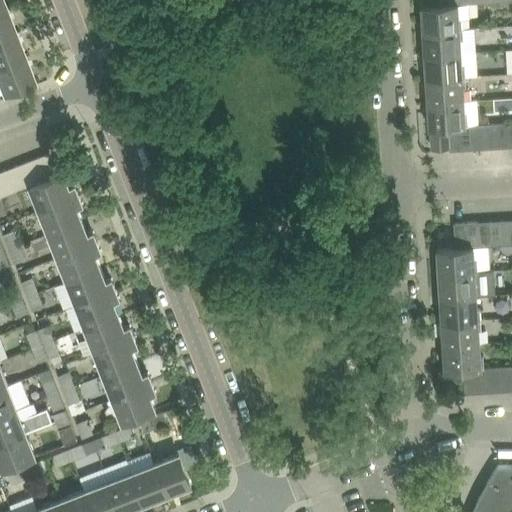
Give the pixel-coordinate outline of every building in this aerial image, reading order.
[(425,30),(464,28),(463,17),(470,16),(469,3),(466,4),(454,4),(442,5),(441,0),(430,0),(430,1),(429,1),(429,2),(429,4),(429,6),(422,6),(422,7),(423,7),(424,15),(423,15),(423,16),(425,16),(426,30),(425,30)] [(0,10),(0,37),(16,31),(7,8),(0,10)] [(426,46),(426,54),(462,52),(461,40),(465,40),(464,28),(425,30),(425,31),(426,31),(427,45),(425,45),(425,46),(426,46)] [(0,37),(0,64),(26,55),(16,31),(0,37)] [(428,78),(428,79),(467,76),(466,65),(463,65),(462,52),(426,54),(427,63),(426,63),(426,64),(429,64),(429,78),(428,78)] [(0,64),(0,92),(3,91),(35,79),(26,55),(0,64)] [(429,94),(430,103),(465,100),(464,88),(468,87),(467,76),(428,79),(430,79),(431,93),(428,94),(429,94)] [(430,111),(430,112),(432,112),(433,126),(431,126),(431,128),(433,148),(450,147),(451,147),(449,126),(449,125),(461,124),(470,124),(470,113),(466,113),(465,100),(430,103),(430,111)] [(497,122),(485,123),(487,147),(499,147),(498,123),(497,122)] [(510,122),(498,123),(499,147),(499,148),(511,147),(510,122)] [(485,123),(473,124),(475,148),(487,147),(485,123)] [(461,124),(449,125),(449,126),(451,147),(450,147),(450,150),(451,150),(463,149),(461,124)] [(470,124),(461,124),(463,149),(475,148),(473,124),(470,124)] [(47,179),(59,174),(50,151),(38,156),(47,179)] [(27,160),(36,183),(47,179),(38,156),(27,160)] [(25,187),(32,185),(36,183),(27,160),(16,164),(25,187)] [(14,192),(25,187),(16,164),(5,169),(14,192)] [(0,189),(3,196),(14,192),(5,169),(0,170),(0,189)] [(32,185),(41,209),(80,194),(76,184),(70,186),(64,172),(59,174),(47,179),(36,183),(32,185)] [(41,209),(50,232),(83,219),(78,206),(83,204),(80,194),(41,209)] [(511,218),(503,219),(505,244),(511,243),(511,218)] [(50,232),(59,255),(98,240),(94,231),(88,233),(83,219),(50,232)] [(491,219),(479,220),(481,245),(489,245),(493,244),(491,219)] [(503,219),(491,219),(493,244),(505,244),(503,219)] [(479,220),(467,221),(469,246),(474,246),(481,245),(479,220)] [(455,222),(457,247),(469,246),(467,221),(455,222)] [(15,229),(4,234),(10,248),(20,244),(15,229)] [(59,255),(68,279),(101,266),(96,252),(102,250),(98,240),(59,255)] [(20,244),(10,248),(15,262),(26,258),(20,244)] [(439,272),(479,270),(478,259),(475,259),(474,246),(469,246),(457,247),(437,248),(437,249),(438,249),(438,257),(437,257),(437,258),(440,258),(440,272),(439,272)] [(4,250),(0,251),(0,268),(10,264),(4,250)] [(68,279),(78,302),(116,287),(112,278),(107,280),(101,266),(68,279)] [(441,287),(439,287),(439,288),(440,288),(441,296),(477,294),(496,293),(495,269),(491,269),(479,270),(439,272),(439,273),(441,273),(441,287)] [(33,277),(22,281),(28,295),(39,291),(33,277)] [(17,283),(6,287),(12,301),(23,297),(17,283)] [(78,302),(87,326),(120,313),(114,299),(120,297),(116,287),(78,302)] [(39,291),(28,295),(33,309),(44,305),(39,291)] [(442,320),(482,318),(481,307),(478,307),(477,294),(441,296),(441,305),(440,305),(440,306),(443,306),(444,320),(442,320)] [(23,297),(12,301),(18,315),(28,311),(23,297)] [(92,339),(81,343),(85,354),(87,353),(96,350),(134,335),(131,325),(125,327),(120,313),(87,326),(92,339)] [(443,336),(444,344),(480,342),(479,330),(483,329),(482,318),(442,320),(442,321),(444,321),(445,335),(442,335),(442,336),(443,336)] [(41,328),(38,329),(44,343),(55,339),(49,324),(41,328)] [(35,330),(27,333),(33,347),(44,343),(38,329),(35,330)] [(96,350),(105,373),(138,360),(132,346),(138,344),(134,335),(96,350)] [(55,339),(44,343),(49,357),(61,353),(55,339)] [(465,368),(477,367),(485,366),(484,355),(481,355),(480,342),(444,344),(444,353),(443,353),(443,354),(446,354),(447,368),(445,368),(445,369),(465,368)] [(44,343),(33,347),(38,361),(49,357),(44,343)] [(105,373),(114,396),(153,381),(149,372),(143,374),(138,360),(105,373)] [(0,386),(8,383),(0,362),(0,386)] [(511,364),(501,365),(502,390),(511,389),(511,364)] [(501,365),(489,366),(490,391),(502,390),(501,365)] [(489,366),(485,366),(477,367),(478,392),(490,391),(489,366)] [(477,367),(465,368),(466,392),(478,392),(477,367)] [(70,370),(59,375),(65,389),(76,385),(70,370)] [(54,377),(43,381),(49,395),(59,391),(54,377)] [(8,383),(0,386),(0,413),(17,407),(30,402),(21,378),(8,383)] [(153,381),(114,396),(124,421),(156,408),(151,393),(156,391),(153,381)] [(76,385),(65,389),(70,403),(81,399),(76,385)] [(59,391),(49,395),(54,409),(65,405),(59,391)] [(0,440),(27,430),(53,420),(48,407),(22,418),(17,407),(0,413),(0,440)] [(66,409),(55,414),(66,443),(78,438),(66,409)] [(150,416),(154,426),(168,420),(164,411),(150,416)] [(89,418),(78,422),(83,436),(94,432),(89,418)] [(131,424),(116,430),(121,441),(135,435),(131,424)] [(27,430),(0,440),(0,459),(3,468),(36,455),(27,430)] [(116,430),(102,435),(107,446),(121,441),(116,430)] [(83,443),(70,448),(74,458),(87,453),(83,443)] [(70,448),(56,453),(60,464),(74,458),(70,448)] [(181,452),(155,462),(167,493),(193,483),(181,452)] [(38,460),(23,466),(27,477),(42,471),(38,460)] [(155,462),(133,471),(145,502),(167,493),(155,462)] [(511,511),(511,463),(499,464),(487,481),(478,500),(472,511),(511,511)] [(23,466),(8,472),(13,482),(27,477),(23,466)] [(133,471),(109,480),(121,511),(145,502),(133,471)] [(109,480),(85,489),(93,511),(118,511),(121,511),(109,480)] [(93,511),(85,489),(62,498),(67,511),(93,511)] [(67,511),(62,498),(39,507),(41,511),(67,511)]
